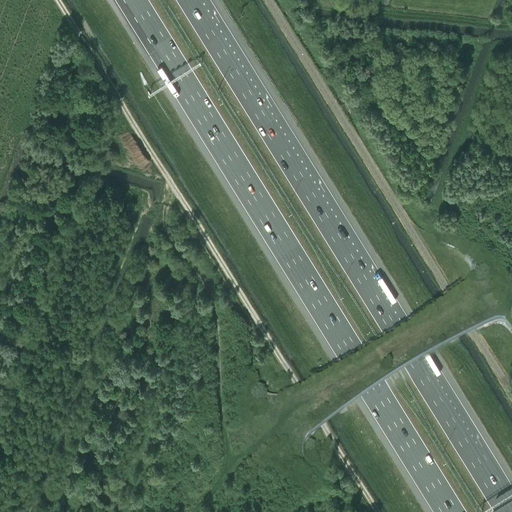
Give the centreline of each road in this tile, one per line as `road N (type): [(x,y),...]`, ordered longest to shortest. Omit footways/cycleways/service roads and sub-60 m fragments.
road 1 (motorway): [(509,511),(189,0)]
road 2 (motorway): [(131,0),(450,511)]
road 3 (track): [(56,0),(375,511)]
